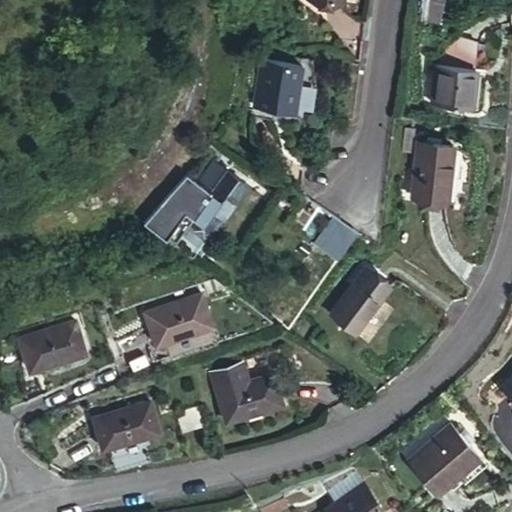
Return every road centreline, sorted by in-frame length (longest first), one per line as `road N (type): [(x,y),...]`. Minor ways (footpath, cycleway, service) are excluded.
road 1 (residential): [(511,233),(484,315),(457,352),(347,438),(168,487),(31,509)]
road 2 (residential): [(390,0),(352,210)]
road 3 (residential): [(0,422),(113,374)]
